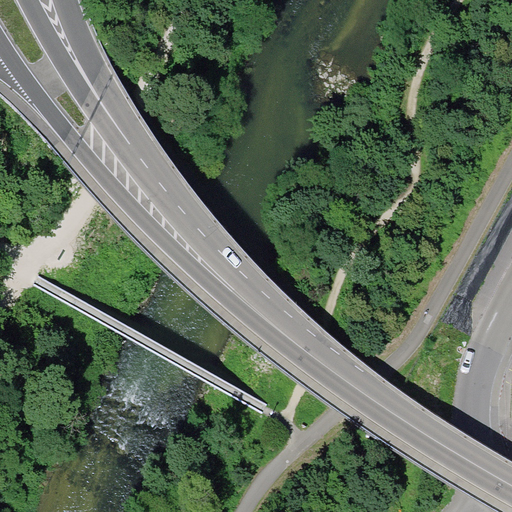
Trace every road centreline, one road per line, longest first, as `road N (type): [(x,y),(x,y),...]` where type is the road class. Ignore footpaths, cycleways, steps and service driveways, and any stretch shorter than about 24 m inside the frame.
road 1 (secondary): [(57,124),(193,272),(336,382),(413,429)]
road 2 (secondary): [(200,240),(102,128),(33,0)]
road 3 (secondary): [(413,429),(200,240)]
road 4 (motorway): [(200,240),(93,68),(68,0)]
road 5 (unclassified): [(493,502),(471,438),(471,407),(480,358),(511,291)]
